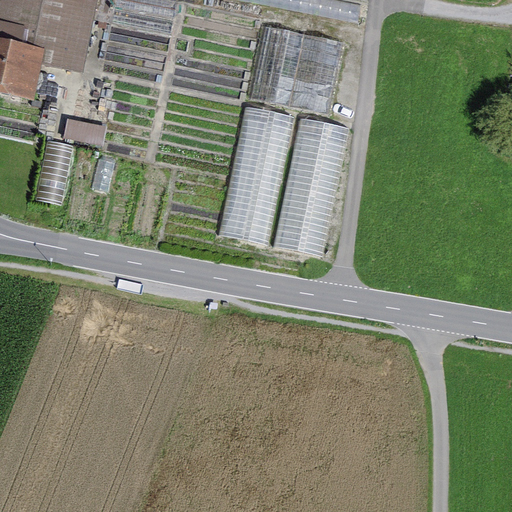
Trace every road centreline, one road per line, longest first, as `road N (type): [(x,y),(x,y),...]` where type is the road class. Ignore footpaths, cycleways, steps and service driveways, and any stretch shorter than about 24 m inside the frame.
road 1 (tertiary): [(339,300),(0,234)]
road 2 (residential): [(376,0),(339,300)]
road 3 (unclassified): [(422,312),(438,392),(441,511)]
